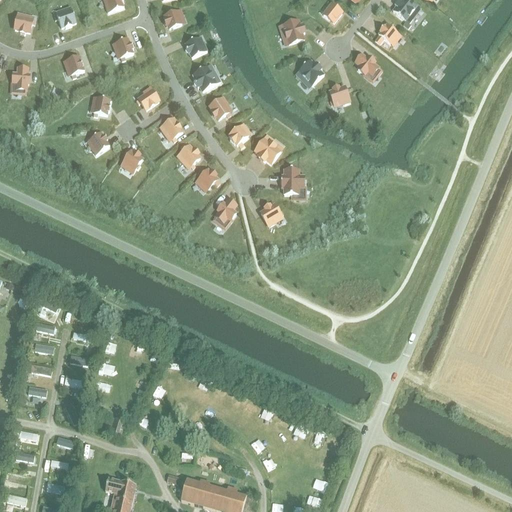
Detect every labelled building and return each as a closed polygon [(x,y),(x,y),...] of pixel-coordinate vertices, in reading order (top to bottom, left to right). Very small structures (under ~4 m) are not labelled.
[(105,8),(108,16),(124,10),(122,5),(123,4),(121,0),(105,0),(108,7),(105,8)] [(396,9),(392,14),(405,24),(406,24),(409,26),(413,21),(410,19),(418,8),(407,0),(403,0),(401,3),(399,1),(394,7),(396,9)] [(328,10),(323,17),(333,26),(342,16),(331,7),(329,5),(326,9),(328,10)] [(76,25),(70,10),(63,12),(64,15),(56,18),(54,19),(55,23),(58,22),(61,31),(65,29),(65,31),(71,29),(71,27),(76,25)] [(168,28),(169,31),(182,26),(178,17),(182,16),(181,13),(177,15),(177,14),(164,19),(165,22),(164,23),(166,29),(168,28)] [(18,16),(14,32),(20,33),(20,35),(25,36),(26,35),(30,35),(32,27),(35,27),(35,23),(32,23),(32,22),(25,21),(25,18),(18,16)] [(285,34),(289,47),(304,42),(302,36),(304,35),(302,28),(300,29),(298,23),(283,28),(279,29),(281,35),(285,34)] [(379,38),(374,44),(379,47),(383,42),(389,47),(398,36),(387,27),(384,30),(383,29),(379,34),(380,35),(378,38),(379,38)] [(194,43),(185,46),(187,50),(186,51),(188,56),(189,56),(192,61),(207,54),(204,47),(201,48),(198,41),(196,38),(193,40),(194,43)] [(130,47),(128,41),(112,47),(115,54),(118,53),(120,61),(121,64),(125,62),(124,60),(133,56),(132,52),(133,52),(131,46),(130,47)] [(360,69),(358,72),(365,78),(367,74),(372,78),(375,74),(378,77),(381,73),(378,71),(373,67),(375,65),(368,60),(366,61),(361,57),(359,60),(357,62),(358,62),(355,65),(360,69)] [(75,77),(84,74),(79,59),(77,59),(63,64),(66,72),(69,71),(71,78),(72,81),(76,80),(75,77)] [(300,82),(303,79),(312,89),(324,77),(319,73),(321,71),(316,66),(314,67),(310,63),(298,74),(298,75),(295,77),(300,82)] [(207,69),(193,77),(196,82),(194,83),(197,90),(199,89),(202,95),(217,86),(210,74),(213,72),(210,67),(207,69)] [(22,92),(21,96),(26,97),(26,93),(27,86),(29,87),(29,78),(27,78),(28,71),(24,71),(21,71),(18,71),(18,77),(13,77),(13,86),(17,86),(17,92),(22,92)] [(332,103),(330,104),(331,108),(334,107),(341,104),(342,107),(349,105),(344,89),(339,91),(338,90),(333,92),(333,93),(329,95),(332,103)] [(141,105),(146,113),(155,107),(159,104),(150,91),(143,95),(145,97),(138,102),(136,104),(138,107),(141,105)] [(109,108),(110,103),(93,99),(92,107),(95,108),(93,116),(94,116),(93,119),(97,119),(97,118),(98,117),(107,118),(108,114),(109,114),(110,109),(109,108)] [(227,107),(223,100),(209,109),(213,114),(212,115),(215,120),(216,119),(218,122),(226,117),(227,120),(231,118),(229,115),(225,108),(227,107)] [(163,129),(160,131),(164,136),(164,138),(166,136),(167,136),(172,142),(173,145),(177,142),(175,140),(180,136),(182,135),(174,122),(167,126),(166,125),(162,128),(163,129)] [(234,135),(229,138),(231,141),(230,142),(234,147),(235,146),(238,149),(249,140),(243,133),(246,130),(244,128),(241,130),(240,130),(239,131),(238,130),(233,134),(234,135)] [(91,151),(96,158),(110,149),(106,144),(107,143),(104,138),(103,139),(101,136),(101,135),(99,136),(93,141),(91,139),(91,138),(88,140),(89,143),(94,150),(91,151)] [(265,141),(255,154),(260,158),(258,160),(264,164),(266,162),(270,166),(280,153),(270,145),(272,142),(267,138),(265,142),(265,141)] [(190,149),(177,160),(182,166),(185,164),(190,170),(190,169),(192,172),(195,169),(193,167),(200,161),(197,158),(198,157),(194,152),(193,153),(190,149)] [(123,165),(134,173),(142,161),(139,159),(140,158),(135,155),(134,156),(131,154),(130,155),(127,152),(124,156),(128,159),(123,165)] [(284,172),(284,179),(281,179),(281,190),(284,190),(284,198),(293,198),(293,202),(298,202),(298,198),(298,190),(304,190),(304,179),(298,179),(298,172),(284,172)] [(208,173),(198,183),(208,192),(213,186),(217,189),(220,186),(217,183),(217,182),(215,180),(216,179),(211,174),(210,175),(208,173)] [(215,219),(213,223),(217,225),(219,222),(223,225),(227,220),(230,223),(236,216),(232,213),(236,208),(233,206),(234,206),(231,204),(228,202),(225,207),(223,206),(218,213),(219,215),(215,219)] [(266,212),(261,215),(269,229),(275,225),(274,223),(281,219),(283,217),(281,214),(279,215),(274,207),(270,209),(270,208),(265,211),(266,212)] [(61,305),(43,296),(38,308),(56,316),(61,305)] [(39,312),(34,321),(46,327),(51,318),(39,312)] [(69,318),(67,325),(82,329),(84,322),(69,318)] [(54,337),(55,330),(35,326),(34,333),(54,337)] [(93,339),(74,335),(73,342),(91,346),(93,339)] [(53,358),(54,350),(34,347),(33,355),(53,358)] [(90,362),(71,358),(70,366),(88,370),(90,362)] [(52,380),(53,372),(31,368),(30,376),(52,380)] [(104,381),(104,369),(94,370),(94,381),(104,381)] [(182,372),(178,382),(187,386),(191,376),(182,372)] [(198,380),(194,389),(203,394),(208,384),(198,380)] [(83,391),(84,384),(66,381),(65,388),(83,391)] [(46,393),(27,390),(26,397),(45,400),(46,393)] [(247,416),(252,407),(246,403),(241,412),(247,416)] [(81,426),(71,407),(65,409),(75,429),(81,426)] [(256,419),(265,423),(269,414),(260,410),(256,419)] [(134,424),(142,429),(147,420),(139,415),(134,424)] [(276,418),(272,426),(283,431),(287,422),(276,418)] [(120,441),(125,425),(108,420),(103,436),(120,441)] [(227,443),(232,435),(215,424),(210,433),(227,443)] [(293,425),(288,435),(300,440),(304,430),(293,425)] [(36,444),(37,438),(20,435),(19,441),(36,444)] [(75,445),(59,440),(57,447),(73,452),(75,445)] [(33,466),(34,459),(17,455),(16,462),(33,466)] [(70,467),(51,463),(50,470),(68,474),(70,467)] [(29,488),(30,480),(12,477),(11,485),(29,488)] [(166,485),(180,489),(180,491),(184,492),(180,504),(208,511),(254,511),(257,503),(236,497),(237,492),(228,490),(226,494),(209,489),(210,485),(200,482),(199,487),(173,480),(168,478),(166,485)] [(130,511),(136,487),(108,481),(105,494),(114,496),(110,511),(130,511)] [(65,490),(48,487),(47,494),(64,498),(65,490)] [(24,510),(25,502),(7,498),(5,506),(24,510)]
